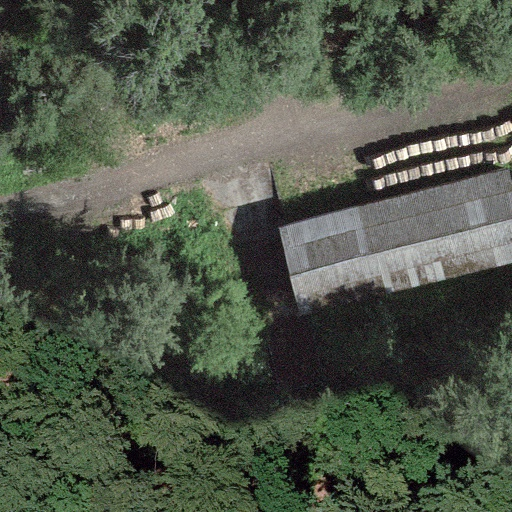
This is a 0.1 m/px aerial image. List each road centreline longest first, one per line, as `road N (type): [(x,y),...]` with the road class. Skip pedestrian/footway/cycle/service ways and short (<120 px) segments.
road 1 (track): [(0,211),(242,151),(511,70)]
road 2 (track): [(242,151),(285,330)]
